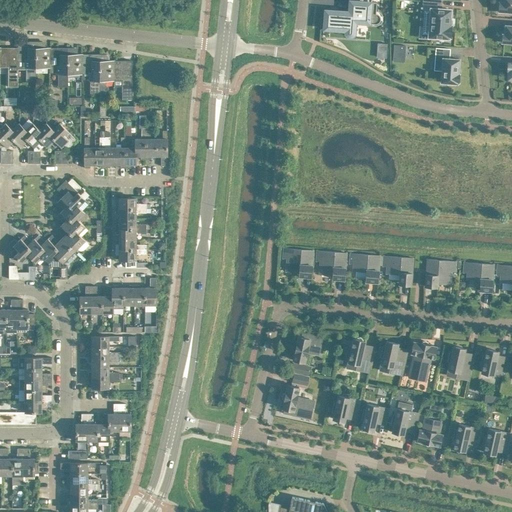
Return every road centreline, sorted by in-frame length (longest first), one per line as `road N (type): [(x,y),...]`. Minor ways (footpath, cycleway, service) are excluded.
road 1 (residential): [(249,435),(280,306),(511,325)]
road 2 (residential): [(3,285),(11,170),(160,182)]
road 3 (unclassified): [(217,45),(0,23)]
road 4 (unclassified): [(487,113),(443,110),(294,56)]
road 5 (residential): [(511,494),(355,460)]
road 6 (tertiary): [(194,315),(212,157)]
road 7 (residential): [(53,435),(60,435),(67,408),(64,326),(53,308)]
